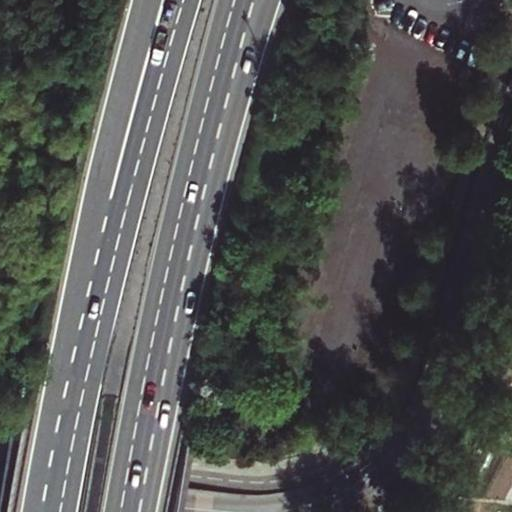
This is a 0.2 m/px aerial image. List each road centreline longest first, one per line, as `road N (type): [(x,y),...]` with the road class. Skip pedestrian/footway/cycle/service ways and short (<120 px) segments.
road 1 (residential): [(278,511),(369,474),(421,416),(511,125)]
road 2 (trunk): [(118,202),(51,511)]
road 3 (trunk): [(130,511),(189,208)]
road 4 (residential): [(0,489),(222,511)]
road 5 (trunk): [(189,208),(262,0)]
road 6 (trunk): [(189,208),(236,0)]
road 7 (trunk): [(182,0),(118,202)]
road 8 (trunk): [(147,0),(114,128),(118,202)]
